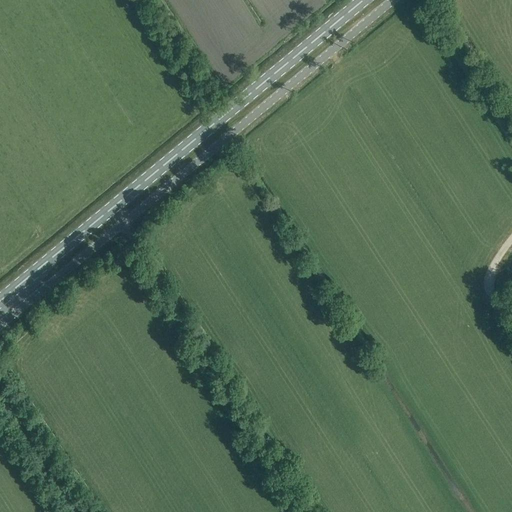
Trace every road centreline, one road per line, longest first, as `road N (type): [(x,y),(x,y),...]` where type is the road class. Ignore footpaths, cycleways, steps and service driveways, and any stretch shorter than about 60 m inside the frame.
road 1 (unclassified): [(0,326),(393,0)]
road 2 (primary): [(0,299),(363,0)]
road 3 (track): [(0,391),(76,511)]
